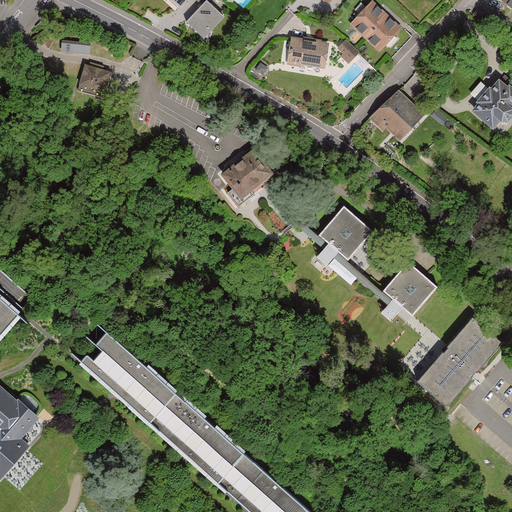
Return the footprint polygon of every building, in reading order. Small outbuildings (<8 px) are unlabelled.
[(207,0),(187,22),(205,39),(225,17),(207,0)] [(363,36),(386,12),(373,0),(370,0),(349,23),(363,36)] [(386,12),(363,36),(379,51),(401,27),(386,12)] [(73,40),(59,35),(54,48),(69,53),(73,40)] [(291,37),(287,63),(299,66),(300,61),(324,65),(328,43),(291,37)] [(52,42),(46,39),(43,45),(49,48),(52,42)] [(358,52),(345,40),(344,41),(338,47),(344,52),(341,55),(348,62),(358,52)] [(113,71),(84,63),(83,68),(72,64),(68,77),(80,80),(77,89),(105,97),(113,71)] [(478,102),(471,109),(492,127),(499,119),(501,120),(508,119),(511,114),(511,105),(511,104),(511,84),(509,82),(507,84),(499,77),(491,86),(489,85),(476,100),(478,102)] [(425,115),(398,89),(370,117),(385,131),(388,127),(402,139),(425,115)] [(240,198),(271,173),(252,149),(221,174),(230,186),(240,198)] [(371,230),(343,206),(318,234),(346,259),(371,230)] [(436,287),(408,262),(383,290),(412,315),(436,287)] [(0,334),(19,313),(0,295),(0,334)] [(502,343),(472,318),(447,347),(448,348),(443,353),(442,352),(417,381),(446,407),(472,378),(471,377),(476,372),(477,373),(502,343)] [(312,511),(109,332),(98,344),(104,349),(95,360),(88,354),(83,360),(254,511),(312,511)] [(17,399),(0,384),(0,476),(28,443),(20,436),(38,415),(18,398),(17,399)]
